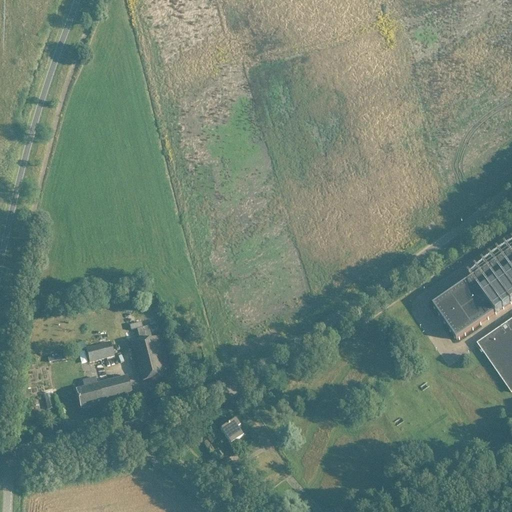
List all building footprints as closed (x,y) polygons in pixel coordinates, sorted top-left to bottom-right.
[(511,247),(477,272),(479,275),(472,280),(472,279),(471,280),(472,281),(465,285),(464,285),(464,286),(457,291),(457,290),(456,290),(457,291),(449,296),(449,295),(448,296),(449,296),(442,301),(441,301),(441,302),(436,305),(435,305),(435,306),(433,307),(435,309),(434,310),(435,310),(439,316),(438,316),(439,317),(440,316),(445,324),(444,324),(444,325),(445,324),(451,332),(450,333),(451,333),(455,339),(454,339),(455,340),(455,339),(457,341),(459,340),(459,341),(460,340),(459,339),(464,336),(465,337),(465,336),(472,331),(473,331),(472,330),(480,325),(481,326),(481,325),(488,320),(488,321),(489,320),(488,319),(495,315),(496,315),(496,314),(503,309),(503,310),(504,310),(503,309),(511,304),(511,305),(511,304),(511,303),(511,247)] [(511,321),(511,322),(510,322),(510,323),(503,328),(502,327),(502,328),(495,333),(494,333),(494,334),(487,339),(487,338),(486,339),(481,343),(481,342),(480,343),(478,345),(480,347),(479,347),(480,348),(484,353),(483,353),(484,354),(484,353),(489,361),(489,362),(490,361),(495,369),(494,369),(495,370),(495,369),(500,377),(500,378),(501,377),(506,385),(505,385),(506,385),(510,390),(509,391),(510,391),(511,393),(511,321)] [(161,336),(133,344),(143,383),(171,376),(161,336)] [(89,364),(114,358),(109,337),(84,344),(89,364)] [(84,356),(81,348),(74,350),(77,358),(84,356)] [(307,384),(307,383),(306,382),(306,381),(306,380),(305,378),(304,377),(303,376),(302,375),(301,374),(300,373),(299,373),(297,372),(296,372),(295,371),(293,371),(292,371),(291,371),(290,372),(288,372),(287,372),(286,373),(285,374),(284,375),(283,375),(282,377),(281,378),(281,379),(280,380),(280,381),(279,382),(279,384),(279,385),(279,387),(279,388),(280,389),(280,391),(281,393),(282,393),(283,394),(284,396),(285,396),(286,397),(287,398),(289,398),(290,399),(292,399),(294,399),(296,399),(297,399),(299,398),(300,397),(301,396),(302,396),(303,395),(304,394),(305,392),(306,391),(306,390),(306,389),(307,387),(307,386),(307,384)] [(75,391),(81,410),(132,397),(127,378),(97,386),(95,379),(83,382),(85,388),(75,391)] [(235,420),(220,430),(230,446),(243,437),(237,429),(240,427),(235,420)] [(221,473),(232,466),(228,460),(217,467),(221,473)]
